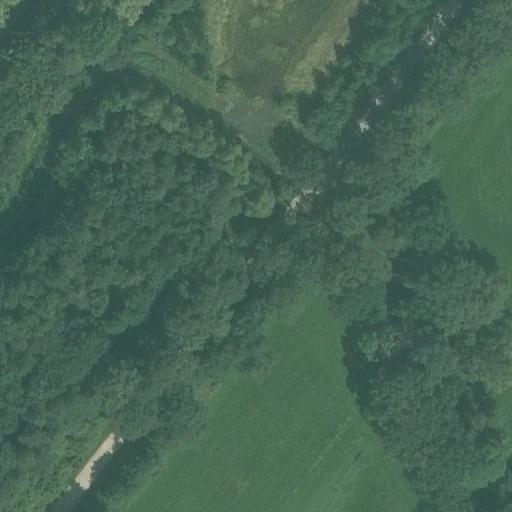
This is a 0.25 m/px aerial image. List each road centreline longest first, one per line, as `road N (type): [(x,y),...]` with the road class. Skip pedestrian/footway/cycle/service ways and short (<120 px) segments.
road 1 (track): [(327,170),(156,50),(123,46),(67,77),(0,193)]
road 2 (track): [(327,170),(63,511)]
road 3 (track): [(456,0),(327,170)]
